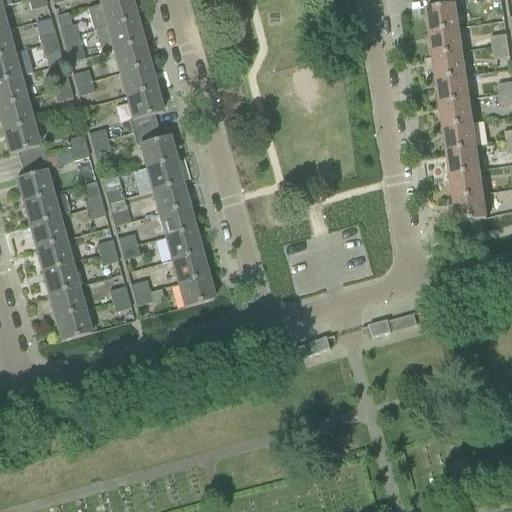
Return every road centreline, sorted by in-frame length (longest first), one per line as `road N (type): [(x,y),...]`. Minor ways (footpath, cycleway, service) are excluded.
road 1 (residential): [(265,325),(172,0)]
road 2 (residential): [(411,285),(370,0)]
road 3 (residential): [(23,392),(265,325)]
road 4 (residential): [(265,325),(411,285)]
